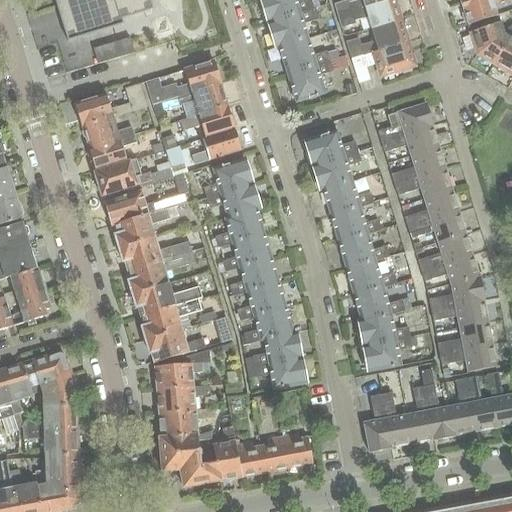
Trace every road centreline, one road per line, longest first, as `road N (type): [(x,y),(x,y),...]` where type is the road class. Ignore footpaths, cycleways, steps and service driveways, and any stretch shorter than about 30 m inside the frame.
road 1 (residential): [(357,493),(320,283),(274,133)]
road 2 (residential): [(97,324),(29,105)]
road 3 (residential): [(121,511),(112,379),(97,324)]
road 4 (residential): [(274,133),(373,103),(391,89),(450,79)]
road 5 (residential): [(489,239),(451,113),(450,79)]
road 6 (residential): [(357,493),(511,464)]
road 7 (residential): [(224,0),(256,110),(274,133)]
road 8 (residential): [(29,105),(162,64)]
